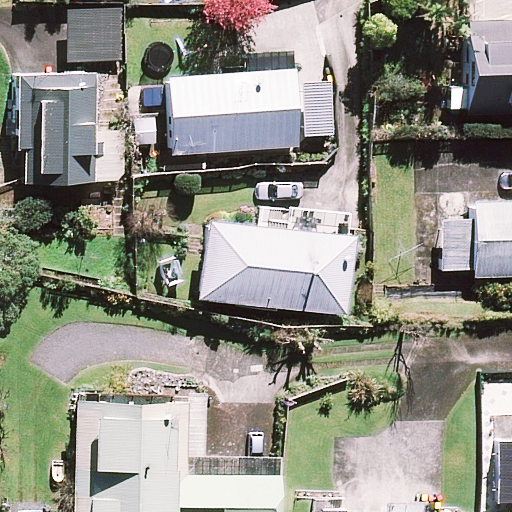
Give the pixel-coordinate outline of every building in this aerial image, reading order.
[(511,111),(511,0),(462,0),(470,114),(511,111)] [(117,59),(119,9),(68,7),(66,56),(117,59)] [(295,143),(291,66),(164,72),(168,150),(295,143)] [(87,78),(13,80),(15,178),(89,176),(87,78)] [(330,133),(330,78),(302,79),(303,134),(330,133)] [(511,196),(440,196),(439,271),(511,271),(511,196)] [(351,231),(204,216),(196,294),(344,309),(351,231)] [(278,511),(279,474),(206,473),(207,396),(69,395),(68,511),(278,511)] [(441,485),(442,422),(388,421),(388,448),(345,447),(343,511),(425,511),(426,485),(441,485)] [(511,429),(494,431),(498,498),(511,497),(511,429)]
